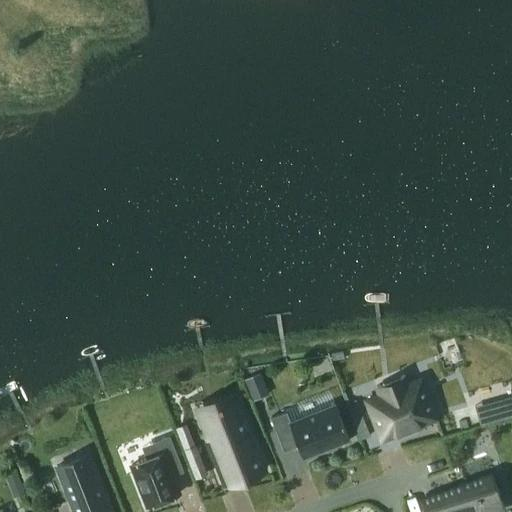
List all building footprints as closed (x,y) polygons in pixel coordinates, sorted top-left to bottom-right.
[(332,352),(332,355),(333,360),(344,358),(343,355),(343,351),(332,352)] [(261,372),(245,378),(253,399),(269,393),(261,372)] [(379,394),(366,399),(377,427),(382,438),(395,433),(436,417),(421,378),(407,383),(404,375),(376,386),(379,394)] [(240,479),(263,470),(235,399),(221,405),(221,404),(218,405),(218,406),(207,410),(217,436),(207,440),(215,460),(231,454),(240,479)] [(358,402),(348,406),(360,438),(370,434),(358,402)] [(286,411),(271,417),(284,450),(298,445),(303,456),(349,437),(336,403),(291,421),(286,411)] [(179,424),(185,444),(195,441),(189,421),(179,424)] [(157,441),(162,452),(132,463),(148,505),(179,493),(167,463),(178,458),(169,436),(157,441)] [(196,445),(185,449),(193,470),(204,466),(196,445)] [(112,511),(89,453),(57,465),(75,511),(112,511)] [(492,474),(421,500),(425,511),(500,511),(506,511),(498,491),(492,474)] [(12,487),(15,497),(26,492),(22,483),(12,487)]
